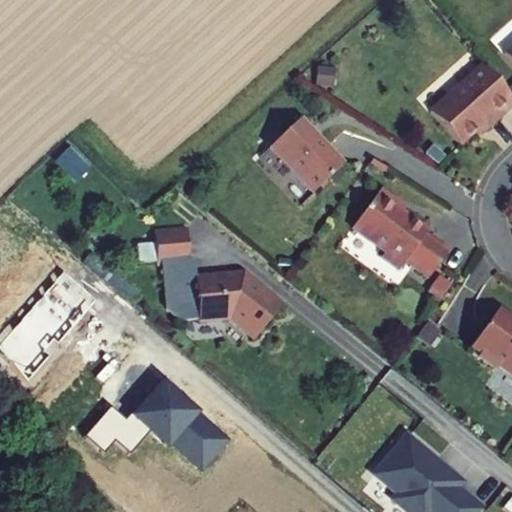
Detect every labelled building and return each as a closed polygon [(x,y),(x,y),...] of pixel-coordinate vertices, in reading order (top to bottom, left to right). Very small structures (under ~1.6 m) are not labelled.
[(511,34),(497,45),(511,64),(511,34)] [(481,64),(477,59),(423,103),(450,138),(477,116),(480,121),(509,98),(481,64)] [(331,155),(290,108),(258,135),(299,183),(331,155)] [(384,204),(365,190),(335,228),(367,252),(364,257),(381,271),(388,262),(411,279),(431,254),(408,236),(411,232),(380,209),(384,204)] [(246,323),(274,291),(265,284),(268,281),(256,271),(245,272),(244,265),(236,258),(189,262),(187,247),(178,248),(176,215),(143,218),(146,250),(173,248),(174,252),(155,253),(159,303),(163,307),(221,302),(246,323)] [(511,313),(504,307),(474,340),(482,348),(479,351),(495,365),(498,362),(511,374),(511,313)] [(108,417),(121,431),(143,410),(157,426),(162,422),(189,450),(216,425),(188,397),(191,394),(167,368),(164,371),(156,363),(141,377),(144,380),(122,400),(106,383),(78,410),(96,428),(108,417)] [(477,511),(483,504),(454,481),(459,476),(404,431),(373,469),(396,487),(391,493),(414,511),(477,511)]
